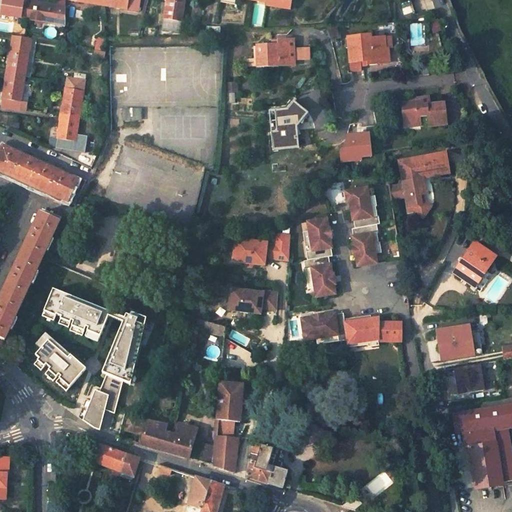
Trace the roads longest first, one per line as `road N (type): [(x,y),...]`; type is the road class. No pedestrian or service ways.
road 1 (residential): [(289,499),(68,423)]
road 2 (unclassified): [(511,135),(440,0)]
